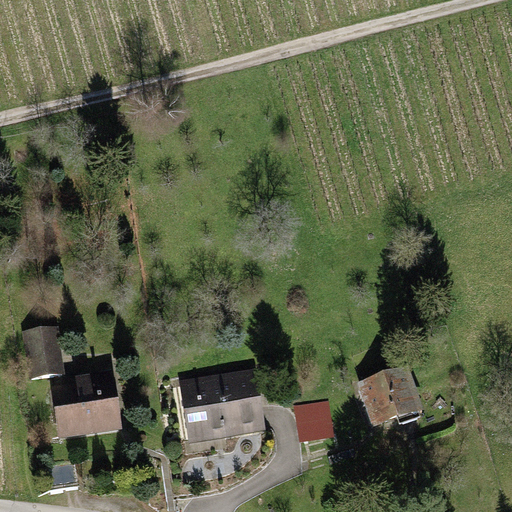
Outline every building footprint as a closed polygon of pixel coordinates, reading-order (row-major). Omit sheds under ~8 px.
[(58,328),(22,334),(30,379),(65,373),(58,328)] [(405,368),(360,386),(376,429),(422,411),(405,368)] [(259,371),(181,381),(188,437),(266,428),(259,371)] [(116,381),(54,390),(61,440),(123,431),(116,381)] [(329,405),(299,410),(305,440),(335,434),(329,405)]
